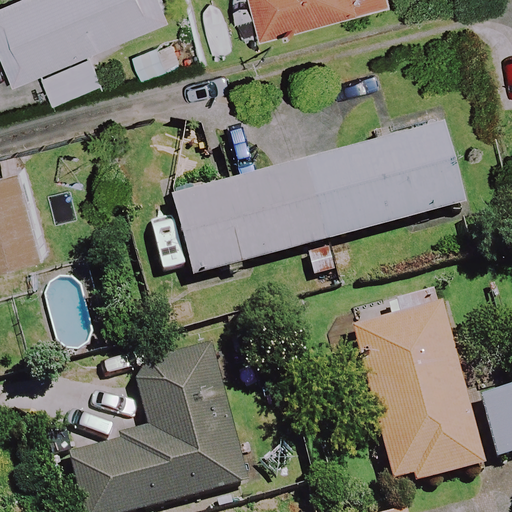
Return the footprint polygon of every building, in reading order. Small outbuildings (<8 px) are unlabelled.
[(171,22),(162,0),(26,0),(0,10),(0,30),(20,83),(43,75),(56,108),(108,88),(94,52),(171,22)] [(258,0),(269,38),(398,5),(396,0),(258,0)] [(185,63),(173,39),(135,59),(147,83),(185,63)] [(465,212),(444,132),(172,205),(193,285),(465,212)] [(0,270),(50,258),(29,177),(0,184),(0,270)] [(481,469),(464,404),(440,311),(349,334),(390,493),(481,469)] [(158,511),(247,490),(213,353),(143,371),(160,437),(68,460),(81,511),(158,511)] [(511,392),(471,403),(488,467),(511,461),(511,392)]
